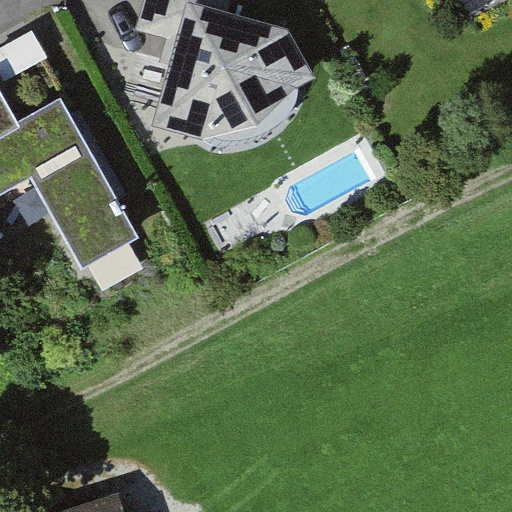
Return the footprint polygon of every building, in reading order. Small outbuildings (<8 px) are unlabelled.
[(303,96),(320,83),(290,30),(201,9),(212,0),(147,0),(139,31),(170,40),(164,65),(176,66),(158,131),(215,153),(245,148),(251,160),(294,140),(286,130),(303,96)] [(0,44),(0,71),(4,78),(48,53),(32,26),(0,44)] [(83,266),(139,235),(62,95),(18,119),(0,85),(0,187),(31,171),(83,266)] [(0,455),(0,507),(56,482),(37,439),(0,455)] [(126,511),(124,505),(102,511),(74,511),(69,496),(21,511),(126,511)]
